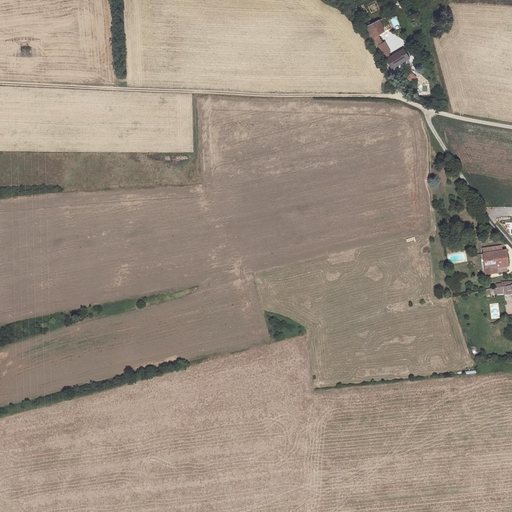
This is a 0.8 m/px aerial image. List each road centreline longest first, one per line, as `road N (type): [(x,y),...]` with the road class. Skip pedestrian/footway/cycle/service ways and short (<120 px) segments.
road 1 (track): [(386,95),(0,83)]
road 2 (unknown): [(490,219),(417,105)]
road 3 (unclassified): [(511,127),(397,94)]
